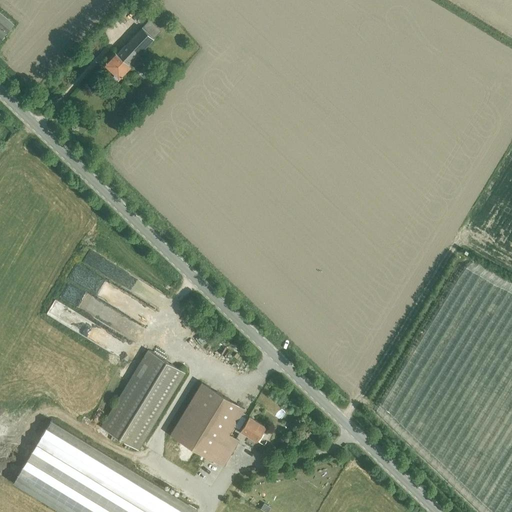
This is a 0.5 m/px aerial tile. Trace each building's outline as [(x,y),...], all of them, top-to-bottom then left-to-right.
[(0,40),(13,24),(0,12),(0,40)] [(131,68),(129,66),(161,32),(149,21),(118,55),(115,52),(103,65),(119,81),(131,68)] [(122,289),(125,285),(107,273),(99,285),(117,297),(122,289)] [(105,326),(107,322),(58,293),(50,307),(74,321),(76,318),(98,331),(102,324),(105,326)] [(121,305),(113,318),(138,333),(146,320),(121,305)] [(101,426),(137,449),(184,371),(148,349),(101,426)] [(202,382),(170,433),(223,466),(239,440),(229,433),(233,426),(238,429),(247,414),(242,411),(244,408),(202,382)] [(240,430),(257,440),(266,426),(249,416),(240,430)] [(51,419),(13,482),(62,511),(195,511),(197,508),(51,419)]
